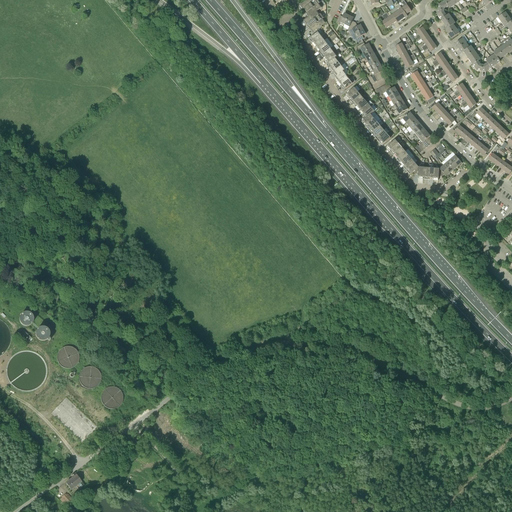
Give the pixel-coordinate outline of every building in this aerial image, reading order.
[(406,15),(411,11),(407,5),(410,3),(407,0),(405,0),(404,1),(402,3),(405,7),(402,8),(406,15)] [(445,0),(444,1),(447,6),(449,8),(454,5),(449,0),(445,0)] [(309,5),(306,1),(299,6),(303,10),(309,5)] [(438,9),(444,10),(444,8),(447,6),(444,1),(439,4),(438,9)] [(311,3),(309,5),(303,10),(305,14),(312,8),(314,7),(311,3)] [(319,4),(314,7),(312,8),(315,12),(317,11),(322,8),(319,4)] [(312,8),(305,14),(308,18),(310,16),(315,12),(312,8)] [(406,15),(402,8),(397,12),(403,20),(407,16),(406,15)] [(441,19),(446,15),(444,12),(444,10),(438,9),(437,14),(441,19)] [(317,11),(315,12),(310,16),(313,20),(315,19),(320,15),(317,11)] [(403,20),(397,12),(392,15),(397,21),(398,23),(403,20)] [(501,22),(509,16),(505,12),(498,17),(501,22)] [(397,21),(392,15),(390,17),(387,13),(384,15),(392,25),(397,21)] [(320,15),(315,19),(318,22),(323,19),(324,18),(321,14),(320,15)] [(340,23),(344,25),(349,16),(344,14),(342,17),(340,16),(338,19),(336,23),(339,24),(340,23)] [(444,24),(452,18),(448,14),(446,15),(441,19),(444,24)] [(387,29),(392,25),(384,15),(382,16),(385,20),(382,22),(387,29)] [(310,16),(308,18),(303,21),(306,25),(313,20),(310,16)] [(349,16),(344,25),(349,27),(348,30),(349,30),(353,26),(356,23),(352,21),(354,18),(349,16)] [(511,21),(511,20),(509,16),(501,22),(504,26),(506,25),(511,21)] [(447,28),(453,24),(455,23),(452,18),(444,24),(447,28)] [(315,19),(313,20),(306,25),(309,29),(316,24),(318,22),(315,19)] [(318,22),(316,24),(319,28),(326,23),(323,19),(318,22)] [(353,26),(349,30),(350,31),(352,30),(355,34),(363,29),(361,25),(358,27),(356,23),(353,26)] [(316,24),(309,29),(312,33),(319,28),(316,24)] [(448,33),(456,28),(453,24),(447,28),(445,29),(448,33)] [(414,38),(416,40),(427,32),(423,27),(417,32),(419,35),(414,38)] [(459,33),(456,28),(448,33),(451,38),(459,33)] [(363,29),(355,34),(357,39),(356,40),(357,43),(364,39),(362,36),(366,34),(363,29)] [(313,42),(321,36),(318,32),(310,38),(313,42)] [(427,32),(416,40),(417,42),(422,39),(424,42),(430,37),(427,32)] [(317,47),(325,40),(321,36),(313,42),(317,47)] [(430,37),(424,42),(426,45),(421,48),(423,50),(433,42),(430,37)] [(458,48),(466,43),(463,38),(455,44),(458,48)] [(320,51),(328,44),(325,40),(317,47),(320,51)] [(502,45),(508,53),(511,50),(511,49),(505,40),(501,43),(502,45)] [(433,42),(423,50),(424,52),(429,49),(431,52),(437,47),(433,42)] [(360,49),(363,53),(371,48),(369,44),(366,46),(364,43),(357,47),(359,50),(360,49)] [(396,47),(399,52),(410,46),(408,44),(404,46),(402,43),(396,47)] [(463,51),(469,47),(466,43),(458,48),(461,53),(463,51)] [(323,55),(331,49),(328,44),(320,51),(323,55)] [(498,48),(503,56),(508,53),(502,45),(498,48)] [(410,46),(399,52),(401,58),(408,54),(407,51),(411,49),(410,46)] [(466,56),(474,50),(471,46),(469,47),(463,51),(466,56)] [(499,60),(499,59),(503,56),(498,48),(498,49),(497,47),(492,50),(494,52),(495,54),(499,60)] [(371,48),(363,53),(365,58),(374,53),(371,48)] [(331,49),(323,55),(326,59),(334,53),(331,49)] [(337,50),(334,53),(326,59),(329,63),(336,58),(338,56),(340,54),(337,50)] [(469,60),(477,55),(474,50),(466,56),(469,60)] [(374,53),(365,58),(368,62),(376,57),(374,53)] [(432,63),(434,65),(444,58),(441,53),(434,57),(436,60),(432,63)] [(408,54),(401,58),(404,63),(416,57),(414,55),(410,57),(408,54)] [(490,57),(495,65),(500,61),(499,59),(499,60),(495,54),(490,57)] [(473,65),(478,61),(480,59),(477,55),(469,60),(473,65)] [(376,57),(368,62),(370,67),(379,62),(376,57)] [(416,57),(404,63),(407,69),(414,65),(413,62),(417,60),(417,59),(416,57)] [(495,65),(490,57),(486,60),(487,62),(491,68),(495,65)] [(331,68),(339,62),(336,58),(329,63),(327,64),(331,68)] [(444,58),(434,65),(435,67),(440,64),(442,67),(448,63),(444,58)] [(481,71),(482,64),(480,64),(478,61),(473,65),(476,70),(481,71)] [(334,72),(342,66),(339,62),(331,68),(334,72)] [(379,62),(370,67),(373,71),(381,66),(379,62)] [(491,68),(487,62),(484,65),(482,64),(481,71),(485,72),(491,68)] [(444,70),(439,73),(441,75),(451,68),(448,63),(442,67),(444,70)] [(337,76),(344,71),(345,70),(342,66),(334,72),(337,76)] [(375,76),(377,75),(380,73),(382,72),(384,71),(381,66),(373,71),(375,76)] [(414,81),(425,74),(425,73),(424,72),(424,71),(419,74),(418,71),(419,70),(417,68),(411,72),(413,74),(411,75),(414,81)] [(451,68),(441,75),(442,77),(447,74),(449,77),(455,73),(451,68)] [(338,82),(347,75),(344,71),(337,76),(335,77),(338,82)] [(455,73),(449,77),(450,80),(446,83),(448,85),(458,78),(455,73)] [(427,76),(425,74),(414,81),(418,86),(424,82),(422,79),(427,76)] [(341,86),(350,79),(347,75),(338,82),(341,86)] [(352,77),(350,79),(341,86),(345,90),(356,82),(352,77)] [(424,82),(418,86),(421,91),(432,84),(431,84),(436,81),(435,79),(430,82),(426,85),(424,82)] [(455,96),(466,89),(462,83),(456,88),(458,90),(454,93),(455,96)] [(432,84),(421,91),(424,96),(431,92),(429,89),(433,87),(432,84)] [(389,97),(398,92),(395,87),(392,89),(389,90),(387,92),(386,92),(389,97)] [(347,94),(350,98),(358,92),(355,88),(347,94)] [(466,89),(455,96),(457,98),(461,95),(463,98),(469,94),(466,89)] [(358,92),(350,98),(354,102),(362,96),(358,92)] [(400,96),(398,92),(389,97),(392,101),(400,96)] [(431,92),(424,96),(427,101),(429,104),(435,100),(433,98),(438,95),(437,92),(433,95),(431,92)] [(469,94),(463,98),(465,101),(461,104),(462,106),(473,98),(469,94)] [(362,96),(354,102),(357,106),(365,100),(362,96)] [(400,96),(392,101),(394,106),(403,101),(400,96)] [(473,98),(462,106),(464,108),(468,105),(470,108),(470,110),(464,115),(466,117),(476,108),(475,105),(476,104),(473,98)] [(365,100),(357,106),(360,110),(368,104),(365,100)] [(368,104),(360,110),(364,114),(371,108),(371,107),(373,104),(371,101),(368,104)] [(403,101),(394,106),(397,110),(406,105),(403,101)] [(436,112),(446,104),(444,102),(440,105),(438,103),(432,108),(436,112)] [(441,117),(446,112),(444,109),(447,106),(446,104),(436,112),(441,117)] [(406,105),(397,110),(400,115),(408,109),(406,105)] [(371,108),(364,114),(367,118),(371,115),(375,112),(371,108)] [(474,125),(477,122),(473,118),(475,116),(479,119),(486,112),(481,108),(477,112),(475,111),(467,118),(474,125)] [(445,121),(454,113),(452,111),(449,114),(446,112),(441,117),(445,121)] [(406,123),(413,116),(410,112),(403,119),(406,123)] [(479,119),(477,122),(479,124),(481,122),(484,124),(486,122),(490,117),(486,112),(479,119)] [(452,118),(456,115),(454,114),(454,113),(445,121),(449,126),(455,121),(452,118)] [(371,115),(367,118),(363,121),(367,125),(374,119),(371,115)] [(409,127),(417,120),(413,116),(406,123),(409,127)] [(490,117),(486,122),(490,126),(495,121),(490,117)] [(374,119),(367,125),(370,129),(377,122),(374,119)] [(412,131),(420,124),(417,120),(409,127),(412,131)] [(495,121),(490,126),(495,130),(499,125),(495,121)] [(377,122),(370,129),(373,133),(381,126),(377,122)] [(416,134),(423,128),(420,124),(412,131),(416,134)] [(499,125),(495,130),(499,135),(504,130),(499,125)] [(381,126),(373,133),(376,136),(384,130),(381,126)] [(460,135),(464,130),(459,126),(455,131),(460,135)] [(419,138),(426,132),(423,128),(416,134),(419,138)] [(465,139),(469,134),(470,133),(470,132),(470,131),(467,128),(466,129),(465,129),(464,130),(460,135),(465,139)] [(384,130),(376,136),(380,140),(387,134),(384,130)] [(504,130),(499,135),(504,139),(509,134),(504,130)] [(424,141),(427,139),(429,137),(430,136),(426,132),(419,138),(422,142),(424,141)] [(387,134),(380,140),(383,144),(391,138),(387,134)] [(470,143),(474,138),(469,134),(465,139),(470,143)] [(388,146),(391,150),(401,141),(398,138),(388,146)] [(474,147),(479,142),(474,138),(470,143),(474,147)] [(401,141),(391,150),(395,154),(399,150),(402,148),(405,145),(401,141)] [(479,151),(484,146),(479,142),(474,147),(479,151)] [(489,150),(484,146),(479,151),(484,155),(489,150)] [(399,150),(395,154),(398,158),(405,151),(402,148),(399,150)] [(405,151),(398,158),(401,162),(409,155),(405,151)] [(489,159),(494,163),(498,158),(493,154),(489,159)] [(409,155),(401,162),(404,166),(410,161),(412,159),(409,155)] [(451,159),(458,166),(462,163),(455,156),(451,159)] [(498,158),(494,163),(499,167),(503,161),(498,158)] [(410,161),(404,166),(408,170),(415,163),(412,159),(410,161)] [(448,162),(454,170),(458,166),(451,159),(448,162)] [(503,161),(499,167),(504,170),(508,165),(503,161)] [(454,170),(448,162),(444,166),(450,173),(454,170)] [(415,163),(408,170),(411,174),(413,172),(415,174),(419,167),(415,163)] [(450,173),(444,166),(440,169),(439,169),(442,176),(444,175),(446,177),(450,173)] [(419,167),(415,174),(418,175),(418,177),(423,178),(424,168),(419,168),(419,167)] [(434,169),(433,179),(438,179),(439,176),(442,176),(439,169),(434,169)] [(29,323),(32,323),(34,307),(22,306),(21,320),(29,320),(29,323)] [(39,323),(40,334),(43,334),(43,337),(48,337),(47,334),(50,334),(50,322),(39,323)] [(72,477),(66,482),(71,489),(78,484),(81,488),(85,485),(75,472),(71,475),(72,477)] [(132,479),(131,477),(130,478),(128,478),(126,481),(126,483),(127,484),(132,485),(133,487),(134,491),(140,491),(144,490),(148,487),(150,483),(146,486),(144,488),(141,490),(136,490),(135,488),(133,485),(129,483),(127,483),(128,481),(128,480),(130,479),(132,479)] [(67,494),(66,493),(62,497),(60,500),(66,505),(73,499),(68,494),(67,494)]
